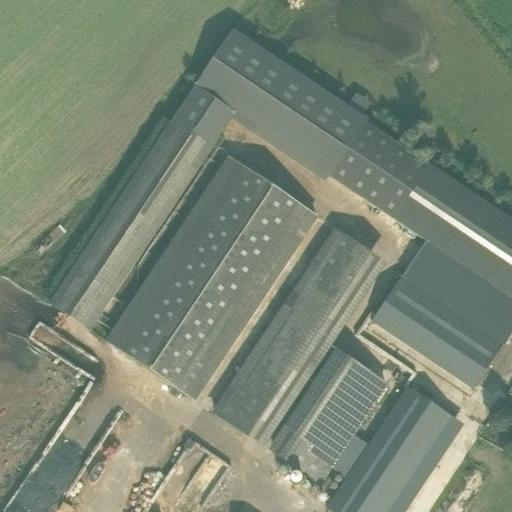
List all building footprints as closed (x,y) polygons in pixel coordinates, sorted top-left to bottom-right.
[(195,88),(328,177),(365,122),(231,33),(195,88)] [(348,106),(363,112),(369,100),(353,93),(348,106)] [(511,220),(430,166),(365,122),(328,177),(427,244),(511,300),(511,220)] [(108,345),(192,401),(315,216),(231,160),(108,345)] [(371,270),(325,236),(206,423),(259,453),(371,270)] [(469,395),(511,332),(511,300),(427,244),(368,328),(469,395)] [(384,387),(336,355),(270,454),(318,486),(384,387)] [(325,510),(328,511),(392,511),(454,420),(406,387),(325,510)]
